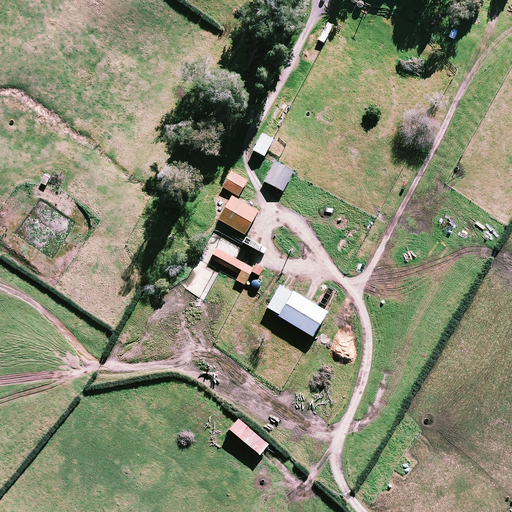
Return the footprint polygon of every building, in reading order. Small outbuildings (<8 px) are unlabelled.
[(273,138),(262,132),(253,148),(265,154),(273,138)] [(293,170),(275,160),(265,180),(283,189),(293,170)] [(247,179),(231,170),(223,186),(239,195),(247,179)] [(258,210),(232,195),(219,218),(245,233),(258,210)] [(256,261),(253,267),(217,248),(212,258),(240,273),(237,279),(245,283),(252,269),(260,273),(264,265),(256,261)] [(327,309),(293,289),(278,313),(312,334),(327,309)] [(269,444),(239,419),(230,429),(260,454),(269,444)]
